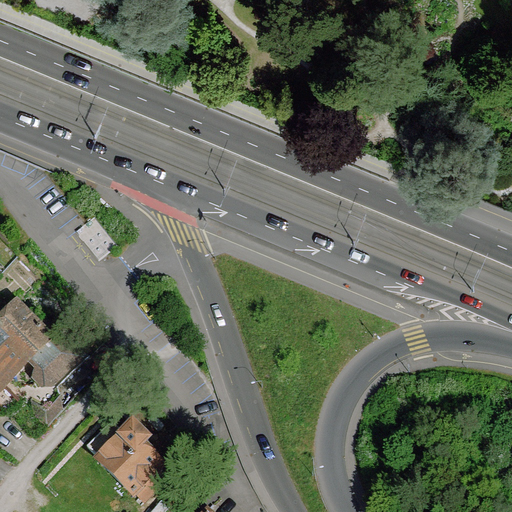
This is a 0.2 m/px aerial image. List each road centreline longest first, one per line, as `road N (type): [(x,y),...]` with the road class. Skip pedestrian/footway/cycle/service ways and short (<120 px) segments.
road 1 (primary): [(511,251),(0,38)]
road 2 (primary): [(135,171),(511,319)]
road 3 (primary): [(135,171),(182,226),(291,511)]
road 4 (primary): [(345,511),(330,453),(351,383),(394,348),(419,341),(511,345)]
road 5 (primary): [(0,114),(135,171)]
